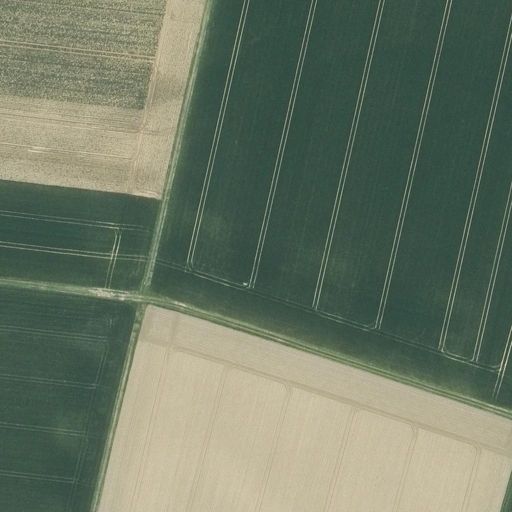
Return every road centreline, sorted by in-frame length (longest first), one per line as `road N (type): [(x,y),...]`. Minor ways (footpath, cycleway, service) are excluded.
road 1 (track): [(511,424),(147,307),(0,289)]
road 2 (track): [(101,511),(216,0)]
